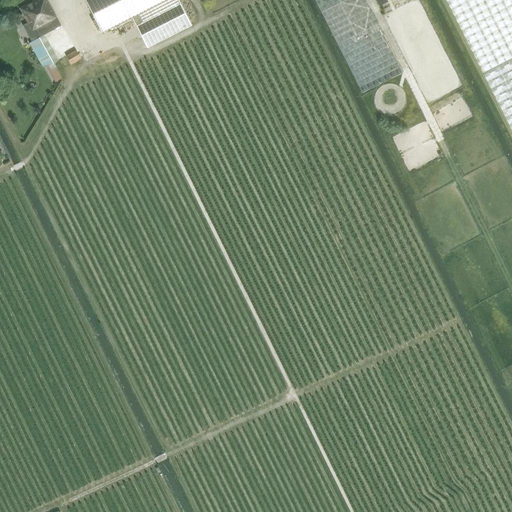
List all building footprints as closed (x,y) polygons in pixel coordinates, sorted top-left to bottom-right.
[(37,0),(21,9),(28,22),(23,25),(32,41),(62,25),(48,0),(37,0)] [(84,0),(102,33),(131,18),(165,0),(84,0)] [(191,25),(178,0),(165,0),(131,18),(147,48),(191,25)] [(315,0),(362,93),(402,72),(365,0),(315,0)] [(511,0),(447,0),(511,128),(511,0)] [(77,50),(67,56),(71,64),(81,58),(77,50)]
